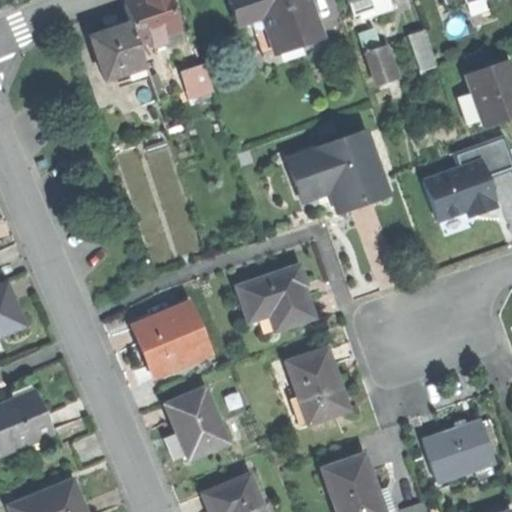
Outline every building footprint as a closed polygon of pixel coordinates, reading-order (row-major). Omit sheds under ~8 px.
[(131,24),(137,42),(150,38),(153,46),(165,42),(162,34),(179,28),(169,0),(133,0),(124,3),(131,24)] [(229,0),(237,23),(249,19),(261,15),(274,53),(321,37),(308,0),(229,0)] [(347,0),(354,16),(368,11),(364,0),(347,0)] [(262,56),(274,53),(261,15),(249,19),(262,56)] [(144,62),(137,42),(131,24),(110,31),(91,38),(105,80),(128,72),(132,84),(150,78),(144,62)] [(359,31),(365,51),(381,45),(375,26),(359,31)] [(183,38),(179,28),(162,34),(165,42),(166,44),(183,38)] [(407,34),(418,69),(435,64),(424,28),(407,34)] [(365,51),(377,85),(393,80),(381,45),(365,51)] [(155,58),(144,62),(150,78),(151,81),(161,77),(155,58)] [(481,120),(483,125),(509,115),(511,114),(511,77),(506,61),(465,75),(472,93),(464,96),(473,123),(481,120)] [(203,63),(189,68),(195,86),(198,95),(213,90),(203,63)] [(189,68),(161,77),(151,81),(157,99),(195,86),(189,68)] [(326,191),(334,212),(357,204),(382,195),(359,131),(311,149),(312,152),(282,163),(296,201),(326,191)] [(422,179),(435,218),(464,208),(476,212),(483,210),(494,206),(491,200),(494,199),(485,175),(511,165),(511,161),(502,133),(452,150),(458,166),(422,179)] [(466,216),(476,212),(464,208),(466,212),(465,213),(466,216)] [(238,286),(249,319),(270,312),(275,328),(314,316),(310,302),(304,284),(307,283),(301,266),(238,286)] [(0,288),(0,336),(24,326),(15,306),(6,286),(0,288)] [(144,352),(154,375),(209,352),(189,302),(167,311),(150,317),(133,325),(144,352)] [(147,309),(150,317),(167,311),(163,302),(147,309)] [(328,347),(288,361),(302,400),(295,402),(301,421),(344,406),(336,382),(340,381),(333,363),(328,347)] [(12,394),(15,401),(36,393),(33,386),(12,394)] [(179,429),(190,455),(227,439),(204,386),(165,404),(172,421),(176,430),(179,429)] [(15,401),(0,407),(0,412),(38,397),(36,393),(15,401)] [(0,455),(52,434),(44,414),(38,397),(0,412),(0,455)] [(423,442),(436,480),(494,461),(481,422),(447,434),(423,442)] [(321,469),(336,511),(380,511),(374,494),(378,493),(369,467),(364,454),(321,469)] [(208,511),(262,511),(248,477),(202,497),(208,511)] [(9,507),(10,511),(83,511),(80,503),(72,483),(9,507)]
